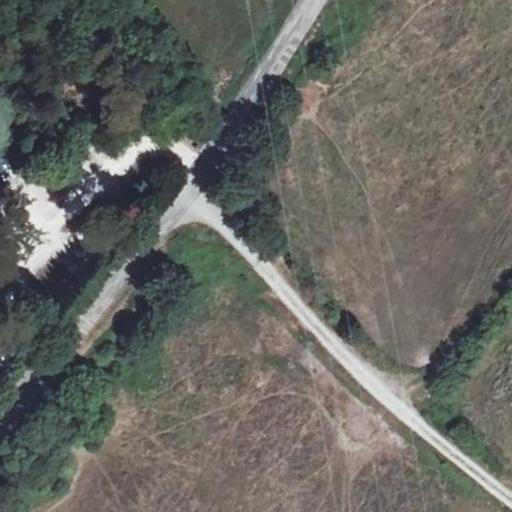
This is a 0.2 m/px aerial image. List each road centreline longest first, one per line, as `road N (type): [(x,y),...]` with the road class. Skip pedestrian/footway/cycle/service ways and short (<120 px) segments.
road 1 (unclassified): [(307,0),(190,184),(0,425)]
road 2 (track): [(190,184),(324,346),(511,504)]
